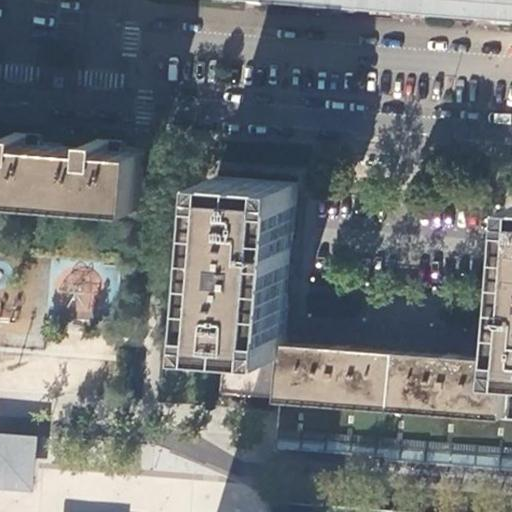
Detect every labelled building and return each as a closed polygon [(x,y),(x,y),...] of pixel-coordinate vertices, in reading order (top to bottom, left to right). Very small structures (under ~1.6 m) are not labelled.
[(511,0),(305,0),(511,15),(511,0)] [(0,198),(140,209),(145,152),(125,151),(126,142),(100,139),(99,149),(42,144),(43,135),(16,133),(16,142),(0,141),(0,198)] [(287,341),(299,183),(216,176),(203,349),(224,350),(285,356),(287,341)] [(285,356),(282,398),(507,415),(511,372),(511,359),(511,358),(400,351),(287,341),(285,356)] [(224,350),(220,393),(282,398),(285,356),(224,350)] [(511,415),(507,415),(282,398),(282,406),(279,437),(297,438),(371,444),(422,448),(458,451),(488,453),(511,455),(511,415)] [(0,430),(0,484),(37,487),(42,434),(0,430)] [(273,511),(413,511),(366,508),(305,504),(274,501),(273,511)]
